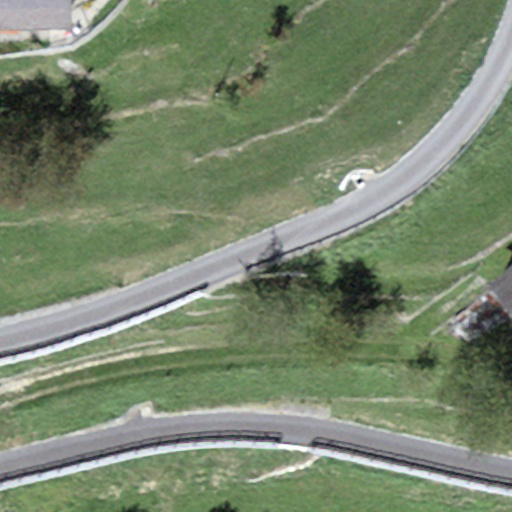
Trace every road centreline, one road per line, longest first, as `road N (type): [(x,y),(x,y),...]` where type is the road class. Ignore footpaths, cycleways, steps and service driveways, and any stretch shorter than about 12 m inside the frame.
road 1 (unclassified): [(0,344),(107,318),(376,196),(461,126),(511,49)]
road 2 (unclassified): [(511,472),(254,426),(166,433),(0,468)]
road 3 (track): [(0,411),(207,357),(494,352)]
